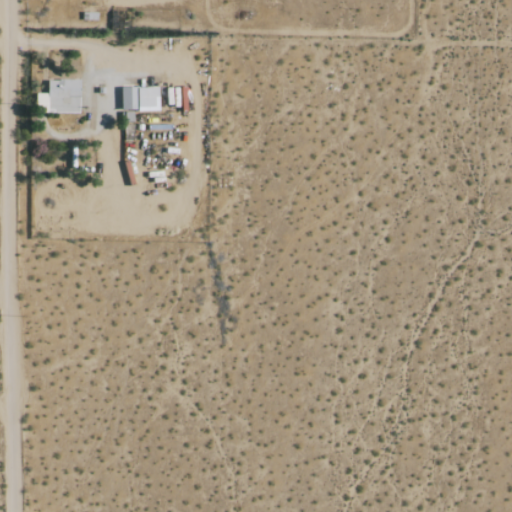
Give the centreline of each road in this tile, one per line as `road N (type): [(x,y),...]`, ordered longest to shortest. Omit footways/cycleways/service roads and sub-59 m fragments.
road 1 (track): [(511,37),(0,34)]
road 2 (residential): [(10,511),(0,83)]
road 3 (track): [(0,43),(95,49),(110,90),(106,109)]
